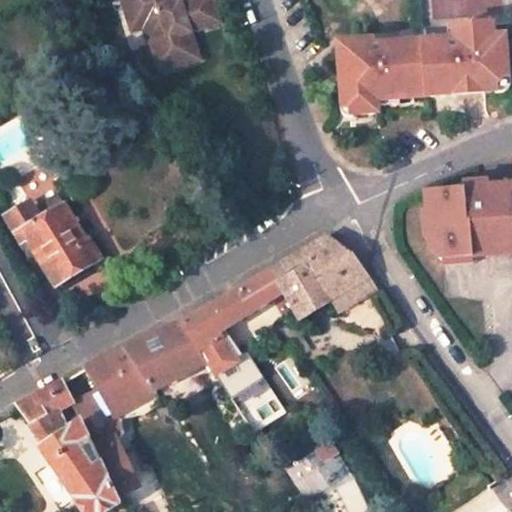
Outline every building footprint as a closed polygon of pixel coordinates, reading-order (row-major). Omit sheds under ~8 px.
[(219,17),(221,16),(215,0),(207,0),(186,7),(183,0),(122,0),(137,39),(150,35),(156,53),(219,17)] [(219,17),(156,53),(156,54),(161,52),(168,74),(205,62),(195,33),(223,23),(221,16),(219,17)] [(335,39),(340,105),(346,105),(346,111),(375,109),(375,98),(495,89),(494,81),(500,74),(505,74),(501,32),(491,33),(490,21),(450,25),(450,36),(370,42),(370,37),(335,39)] [(445,270),(473,268),(473,261),(506,258),(506,251),(511,250),(511,192),(487,195),(486,190),(461,192),(462,196),(424,199),(426,220),(431,220),(433,248),(429,248),(430,260),(442,270),(445,270)] [(65,202),(20,226),(25,236),(18,240),(27,256),(35,252),(54,287),(101,261),(89,239),(87,240),(65,202)] [(300,321),(367,279),(353,259),(327,238),(270,272),(283,293),(300,321)] [(511,264),(511,250),(506,251),(506,258),(473,261),(473,268),(511,264)] [(473,275),(473,268),(445,270),(446,277),(473,275)] [(229,353),(218,333),(283,293),(270,272),(198,316),(179,324),(204,363),(211,373),(239,357),(235,350),(229,353)] [(171,352),(183,375),(204,363),(179,324),(142,341),(155,360),(171,352)] [(152,391),(183,375),(171,352),(155,360),(142,341),(124,350),(152,391)] [(82,369),(111,421),(118,416),(122,423),(118,425),(123,433),(162,405),(152,391),(124,350),(82,369)] [(260,363),(229,377),(243,407),(274,393),(260,363)] [(20,410),(44,445),(69,431),(66,423),(60,426),(63,433),(58,435),(49,414),(60,410),(75,404),(64,383),(17,406),(20,410)] [(117,442),(110,445),(89,401),(76,408),(80,416),(83,423),(119,500),(141,489),(117,442)] [(60,426),(66,423),(60,410),(49,414),(58,435),(63,433),(60,426)] [(75,428),(83,423),(80,416),(71,420),(74,427),(75,428)] [(119,500),(83,423),(75,428),(69,431),(44,445),(39,447),(74,497),(73,499),(81,511),(110,511),(122,506),(119,500)]
